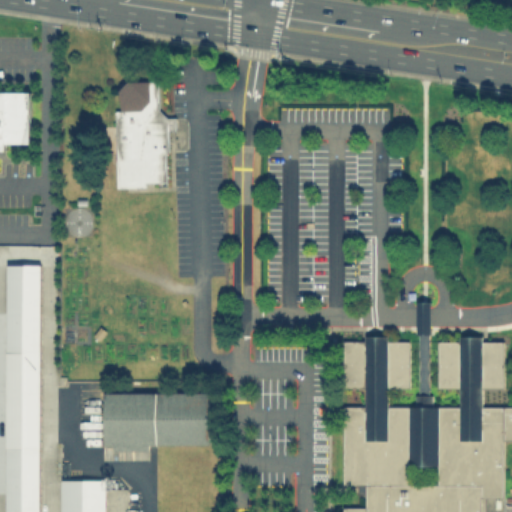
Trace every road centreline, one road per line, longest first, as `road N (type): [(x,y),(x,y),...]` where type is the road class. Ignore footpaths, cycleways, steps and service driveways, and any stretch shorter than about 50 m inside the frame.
road 1 (primary): [(251,33),(511,73)]
road 2 (primary): [(112,11),(251,33)]
road 3 (primary): [(511,36),(378,16)]
